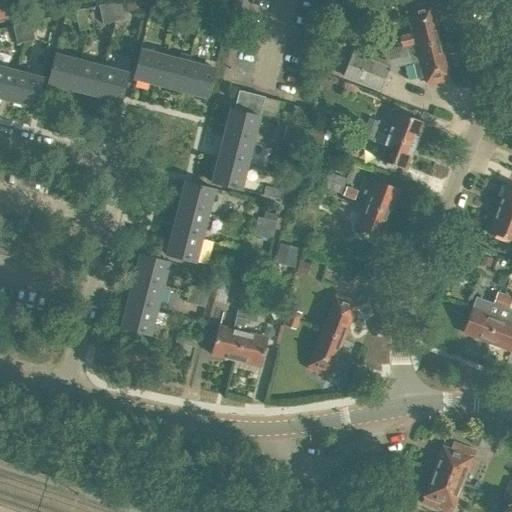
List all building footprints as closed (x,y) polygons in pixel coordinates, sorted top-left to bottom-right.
[(124,12),(138,9),(135,0),(122,0),(121,0),(124,12)] [(165,0),(168,9),(177,7),(175,0),(165,0)] [(363,0),(343,0),(342,4),(361,10),(363,0)] [(124,20),(120,1),(109,3),(113,22),(124,20)] [(0,17),(11,16),(8,3),(0,4),(0,17)] [(102,24),(113,22),(109,3),(98,5),(102,24)] [(401,46),(416,42),(436,37),(427,3),(408,7),(414,32),(399,36),(401,46)] [(78,30),(87,28),(84,9),(74,11),(78,30)] [(25,42),(35,40),(30,21),(21,23),(25,42)] [(16,44),(25,42),(21,23),(12,25),(16,44)] [(446,80),(440,57),(436,37),(416,42),(401,46),(382,49),(385,61),(371,55),(360,51),(353,48),(352,53),(351,53),(342,77),(379,92),(388,69),(412,64),(413,64),(416,79),(425,77),(427,85),(446,80)] [(157,86),(165,56),(140,49),(133,79),(157,86)] [(72,91),(80,61),(55,54),(47,84),(72,91)] [(181,92),(189,62),(165,56),(157,86),(181,92)] [(96,97),(104,67),(80,61),(72,91),(96,97)] [(206,98),(207,96),(214,68),(189,62),(181,92),(206,98)] [(0,99),(10,102),(18,72),(0,67),(0,99)] [(121,103),(128,73),(104,67),(96,97),(121,103)] [(35,109),(43,79),(18,72),(10,102),(35,109)] [(230,109),(224,134),(253,141),(264,97),(239,91),(234,110),(230,109)] [(305,107),(298,106),(294,104),(292,111),(303,114),(305,107)] [(414,144),(423,120),(396,109),(390,124),(368,116),(365,126),(375,130),(374,131),(386,135),(386,134),(414,144)] [(325,128),(310,124),(306,140),(321,144),(325,128)] [(371,139),(374,131),(375,130),(365,126),(362,135),(371,139)] [(247,165),(253,141),(224,134),(218,158),(247,165)] [(404,169),(414,144),(386,134),(386,135),(377,158),(404,169)] [(294,151),(296,142),(277,138),(275,147),(294,151)] [(291,161),(294,151),(275,147),(273,156),(291,161)] [(241,190),(247,165),(218,158),(212,183),(241,190)] [(340,196),(346,179),(327,172),(321,187),(330,191),(330,192),(340,196)] [(389,212),(399,187),(375,178),(366,202),(389,212)] [(207,213),(214,190),(214,189),(185,181),(178,205),(207,213)] [(511,213),(511,186),(506,184),(497,208),(511,213)] [(282,201),(284,191),(265,186),(263,196),(282,201)] [(342,196),(353,201),(357,191),(346,187),(342,196)] [(380,236),(389,212),(366,202),(356,226),(380,236)] [(201,237),(207,213),(178,205),(172,229),(201,237)] [(511,213),(497,208),(488,232),(511,240),(511,213)] [(274,231),(276,222),(257,217),(255,226),(274,231)] [(272,240),(274,231),(255,226),(253,235),(272,240)] [(195,261),(201,237),(172,229),(166,254),(195,261)] [(295,268),(300,249),(279,243),(274,263),(295,268)] [(162,285),(168,261),(139,254),(133,278),(162,285)] [(482,255),(479,262),(489,265),(491,259),(482,255)] [(299,261),(296,272),(306,275),(309,264),(299,261)] [(262,280),(264,271),(245,266),(243,276),(262,280)] [(156,309),(162,285),(133,278),(127,302),(156,309)] [(225,304),(231,281),(219,278),(213,301),(225,304)] [(207,297),(209,290),(190,285),(188,292),(207,297)] [(204,308),(207,297),(188,292),(185,303),(204,308)] [(341,336),(355,299),(338,292),(323,329),(341,336)] [(486,342),(504,295),(497,292),(494,300),(477,294),(462,332),(486,342)] [(504,295),(486,342),(509,351),(511,343),(511,310),(508,309),(511,297),(504,295)] [(150,333),(156,309),(127,302),(120,326),(150,333)] [(246,319),(249,308),(240,306),(237,317),(246,319)] [(255,321),(258,310),(249,308),(246,319),(255,321)] [(288,309),(285,317),(297,321),(300,313),(288,309)] [(243,330),(246,319),(235,317),(233,327),(219,324),(211,353),(236,359),(243,330)] [(294,329),(297,321),(285,317),(282,325),(294,329)] [(326,374),(334,353),(341,336),(323,329),(308,367),(326,374)] [(260,365),(264,353),(268,336),(243,330),(236,359),(260,365)] [(194,347),(196,338),(177,333),(175,342),(194,347)] [(484,448),(488,438),(476,433),(472,443),(484,448)] [(469,458),(472,451),(472,450),(452,443),(449,450),(442,448),(433,472),(462,483),(471,459),(469,458)] [(453,506),(462,483),(433,472),(421,503),(444,511),(449,511),(452,506),(453,506)] [(503,497),(511,500),(511,481),(509,481),(503,497)] [(511,504),(504,501),(499,511),(510,511),(511,509),(511,504)]
